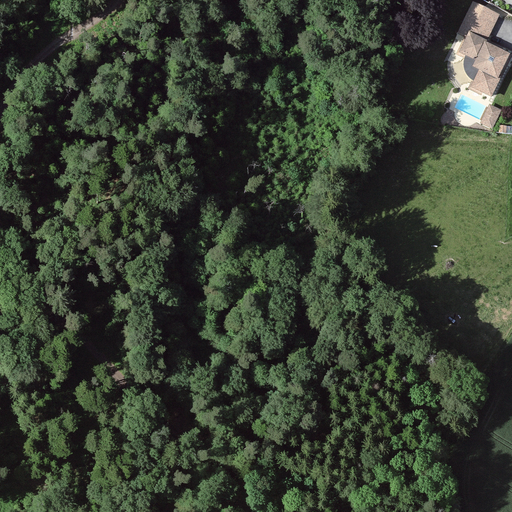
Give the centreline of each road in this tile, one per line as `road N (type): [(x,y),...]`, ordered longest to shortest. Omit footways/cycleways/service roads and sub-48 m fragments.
road 1 (track): [(10,263),(203,457),(238,511)]
road 2 (track): [(118,0),(40,53),(0,119)]
